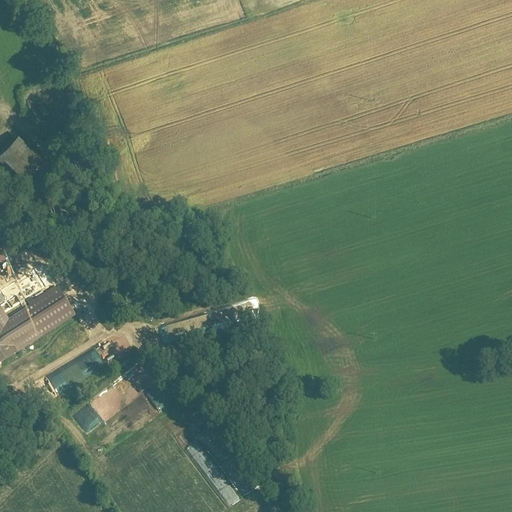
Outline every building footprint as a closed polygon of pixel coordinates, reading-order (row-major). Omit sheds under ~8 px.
[(44,159),(17,134),(0,152),(0,158),(24,181),(44,159)] [(0,361),(74,316),(56,288),(31,304),(26,296),(2,311),(0,308),(0,361)] [(124,335),(44,375),(53,393),(133,353),(124,335)] [(150,436),(133,448),(140,458),(157,446),(150,436)] [(213,482),(222,475),(219,470),(209,476),(213,482)] [(158,511),(173,511),(186,503),(182,496),(158,511)]
